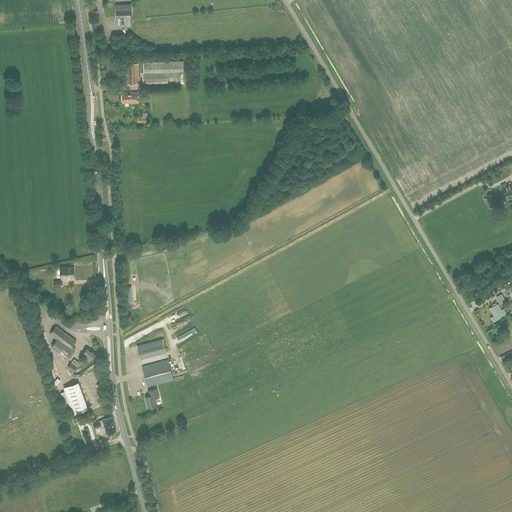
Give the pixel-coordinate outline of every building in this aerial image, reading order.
[(115,6),(116,15),(132,15),(131,5),(115,6)] [(131,64),(132,56),(121,56),(121,64),(129,65),(129,74),(128,74),(128,84),(138,83),(138,70),(143,70),(143,64),(131,64)] [(108,75),(118,73),(117,58),(107,59),(108,75)] [(143,83),(168,83),(168,72),(184,71),(183,61),(143,62),(144,72),(143,72),(143,83)] [(138,100),(138,92),(123,92),(123,103),(137,103),(137,117),(139,117),(139,100),(138,100)] [(139,123),(147,122),(147,114),(142,114),(142,117),(139,118),(139,123)] [(511,200),(511,193),(511,192),(511,184),(511,183),(502,188),(505,196),(506,196),(509,202),(511,200)] [(61,279),(73,278),(72,270),(74,270),(74,266),(61,267),(61,279)] [(501,311),(498,305),(494,307),(493,305),(492,306),(493,307),(490,308),(494,316),(491,317),(493,321),(500,317),(506,313),(503,309),(501,311)] [(75,351),(75,349),(72,347),(76,341),(56,326),(50,334),(57,339),(51,347),(64,356),(65,355),(70,358),(75,351)] [(140,359),(166,352),(163,339),(137,346),(140,359)] [(87,348),(87,347),(85,350),(83,353),(84,353),(83,354),(86,356),(87,356),(92,359),(96,354),(88,347),(87,348)] [(148,387),(174,380),(168,359),(142,366),(148,387)] [(74,372),(77,367),(72,363),(68,367),(70,368),(68,370),(70,371),(69,373),(71,374),(73,375),(74,374),(73,372),(73,371),(74,372)] [(73,415),(88,409),(78,382),(64,387),(73,415)] [(148,408),(157,406),(155,399),(159,397),(157,388),(149,391),(150,395),(145,397),(148,408)] [(81,421),(82,423),(87,422),(84,415),(76,418),(78,422),(81,421)] [(113,417),(103,420),(99,421),(93,423),(95,428),(98,427),(98,428),(114,424),(113,417)] [(106,433),(116,431),(114,424),(98,428),(98,429),(95,430),(96,435),(99,434),(102,433),(102,434),(106,433)] [(86,442),(91,440),(90,435),(88,428),(84,429),(85,433),(83,434),(86,442)]
